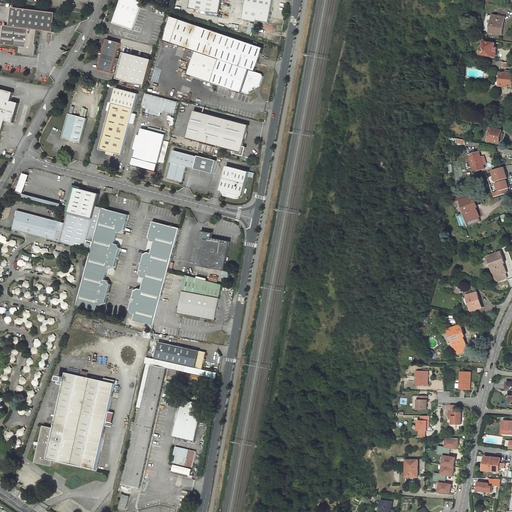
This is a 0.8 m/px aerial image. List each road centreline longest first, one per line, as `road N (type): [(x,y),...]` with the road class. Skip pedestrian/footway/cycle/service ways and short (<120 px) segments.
road 1 (track): [(251,511),(354,0)]
road 2 (unclassified): [(202,511),(257,218)]
road 3 (unclassified): [(0,198),(25,154),(257,218)]
road 4 (unclassified): [(257,218),(297,0)]
road 5 (unknown): [(32,511),(66,492),(108,482),(126,371),(137,351)]
road 6 (unclassified): [(511,311),(496,347),(461,511)]
